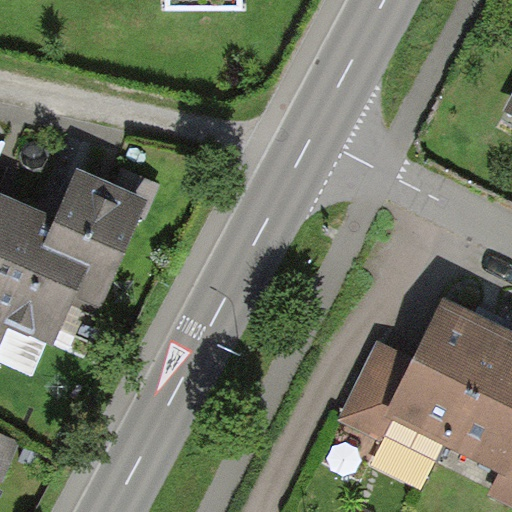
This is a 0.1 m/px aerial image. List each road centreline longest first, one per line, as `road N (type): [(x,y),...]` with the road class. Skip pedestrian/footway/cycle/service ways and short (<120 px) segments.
road 1 (secondary): [(311,133),(106,511)]
road 2 (residential): [(311,133),(511,236)]
road 3 (secondary): [(381,0),(311,133)]
